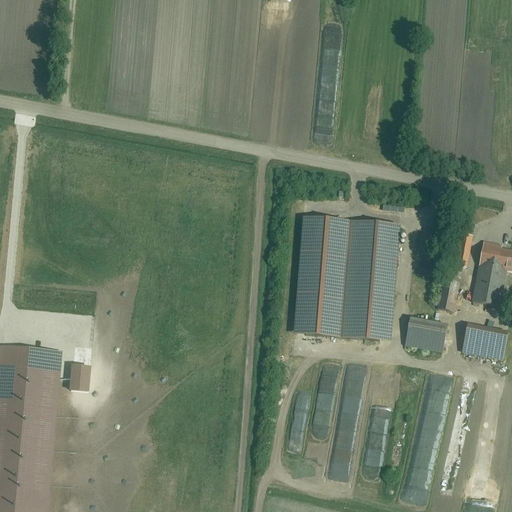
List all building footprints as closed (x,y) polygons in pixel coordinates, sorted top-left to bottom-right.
[(450,273),(466,276),(475,227),(459,224),(450,273)] [(398,228),(348,225),(340,342),(390,345),(398,228)] [(480,266),(472,304),(500,310),(508,272),(511,272),(511,251),(484,245),(480,266)] [(441,285),(436,313),(455,316),(459,288),(441,285)] [(411,322),(405,349),(438,356),(444,329),(411,322)] [(470,326),(464,353),(503,361),(509,335),(470,326)] [(44,511),(59,353),(2,348),(0,364),(0,511),(44,511)] [(91,368),(73,366),(71,392),(89,393),(91,368)]
